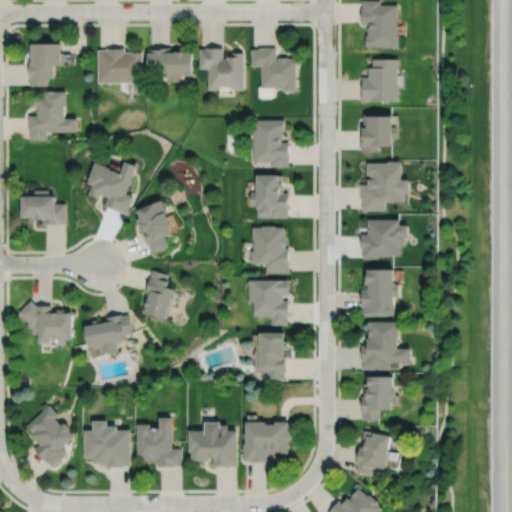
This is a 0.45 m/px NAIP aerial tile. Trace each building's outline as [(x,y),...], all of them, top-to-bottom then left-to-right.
[(363,0),(363,7),(362,7),(362,23),(370,24),(370,26),(369,26),(369,35),(367,35),(366,46),(400,46),(400,35),(398,35),(399,4),(381,4),(381,0),(363,0)] [(32,43),(32,62),(31,62),(31,77),(31,85),(49,85),(49,77),(56,77),(56,67),(58,67),(58,65),(67,65),(67,52),(65,52),(65,43),(32,43)] [(100,49),(100,82),(146,82),(146,51),(127,51),(127,47),(109,47),(109,49),(100,49)] [(150,48),(150,72),(162,72),(162,77),(170,77),(170,81),(182,81),(182,75),(197,75),(196,51),(188,51),(188,50),(179,50),(179,51),(172,51),(172,47),(157,47),(157,48),(150,48)] [(202,48),(202,68),(211,68),(211,89),(220,89),(220,86),(231,86),(231,89),(245,89),(245,52),(233,52),(233,56),(228,56),(228,58),(224,58),(224,47),(209,47),(209,48),(202,48)] [(251,48),(251,65),(262,65),(262,87),(274,87),(274,86),(284,86),(284,91),(296,91),(297,58),(289,58),(289,57),(279,57),(279,58),(276,58),(277,47),(259,47),(259,48),(251,48)] [(374,59),(374,67),(370,67),(370,76),(363,76),(363,90),(362,90),(362,100),(399,100),(399,69),(400,69),(400,59),(374,59)] [(35,96),(34,106),(39,106),(39,115),(30,115),(30,131),(32,131),(32,139),(49,139),(49,131),(80,131),(80,118),(67,118),(67,106),(69,106),(69,91),(56,91),(56,90),(48,90),(48,91),(44,91),(44,96),(35,96)] [(365,115),(365,128),(362,128),(362,151),(380,151),(380,145),(394,146),(394,138),(399,138),(399,127),(394,127),(394,116),(393,116),(393,114),(373,114),(373,115),(365,115)] [(251,120),(252,131),(253,131),(253,161),(271,161),(271,166),(288,166),(288,158),(290,158),(290,142),(282,142),(282,139),(283,139),(283,131),(285,131),(285,119),(251,120)] [(97,162),(90,180),(91,180),(89,183),(94,185),(90,194),(100,198),(102,194),(109,197),(106,205),(121,211),(121,210),(129,213),(135,196),(129,193),(140,166),(128,161),(123,173),(112,169),(113,168),(97,162)] [(368,163),(368,175),(371,175),(371,180),(370,180),(370,184),(362,184),(362,202),(364,202),(363,210),(386,210),(386,202),(405,202),(405,194),(411,194),(411,180),(402,180),(403,162),(389,162),(389,163),(368,163)] [(257,175),(257,192),(251,192),(251,205),(257,205),(257,218),(288,217),(288,210),(289,210),(289,193),(283,193),(283,175),(257,175)] [(24,197),(24,218),(32,218),(32,222),(39,222),(39,220),(45,220),(45,224),(60,224),(60,223),(68,223),(68,203),(58,203),(58,196),(51,196),(51,190),(36,190),(36,196),(24,197)] [(140,210),(143,218),(140,219),(142,225),(144,225),(145,229),(144,230),(150,245),(151,245),(154,253),(171,246),(167,237),(175,234),(174,230),(176,229),(170,214),(171,214),(165,200),(140,210)] [(369,220),(369,234),(362,234),(362,251),(364,251),(364,259),(380,259),(380,256),(401,256),(401,247),(406,247),(406,238),(409,238),(409,226),(401,226),(401,220),(369,220)] [(252,227),(252,240),(254,240),(254,250),(251,250),(251,263),(267,263),(267,273),(289,273),(289,249),(286,249),(286,235),(285,235),(285,227),(275,227),(275,226),(262,226),(262,227),(252,227)] [(155,270),(153,278),(152,277),(148,292),(149,293),(144,312),(149,313),(148,315),(170,321),(178,291),(171,289),(173,282),(169,281),(170,274),(155,270)] [(369,271),(369,278),(367,278),(367,285),(370,285),(370,289),(362,289),(362,307),(364,307),(364,316),(395,316),(395,297),(400,297),(400,285),(396,285),(396,271),(369,271)] [(249,281),(249,302),(254,302),(254,317),(271,317),(271,325),(288,325),(288,317),(290,317),(289,300),(284,301),(284,294),(289,294),(289,280),(249,281)] [(38,305),(53,305),(53,313),(58,313),(58,309),(67,309),(66,313),(75,313),(75,340),(53,340),(53,345),(41,344),(41,334),(34,334),(34,328),(30,328),(30,322),(20,313),(33,300),(38,305)] [(88,327),(92,348),(103,346),(105,355),(120,352),(119,343),(129,341),(128,336),(135,334),(131,314),(124,316),(124,314),(108,317),(110,323),(88,327)] [(370,323),(370,327),(369,339),(368,339),(368,346),(362,346),(362,362),(363,362),(363,366),(391,367),(391,363),(412,363),(412,350),(399,350),(399,338),(400,338),(400,323),(370,323)] [(260,335),(260,345),(257,345),(257,351),(255,351),(255,353),(254,353),(254,359),(255,359),(255,369),(268,369),(268,376),(285,376),(285,370),(286,370),(286,360),(285,360),(285,350),(289,350),(289,342),(285,342),(285,334),(260,335)] [(393,396),(397,392),(396,388),(395,386),(395,384),(395,372),(369,372),(369,381),(365,381),(365,394),(362,394),(362,411),(364,411),(364,418),(381,418),(381,407),(393,407),(393,396)] [(63,420),(62,422),(56,415),(60,412),(51,402),(27,424),(33,431),(32,432),(40,442),(34,447),(45,458),(46,457),(51,463),(52,462),(54,464),(65,454),(64,452),(67,449),(63,445),(75,433),(70,428),(71,425),(67,420),(63,420)] [(139,421),(139,453),(146,453),(146,457),(156,457),(156,456),(158,456),(158,465),(176,465),(176,463),(183,463),(184,446),(174,446),(174,414),(161,414),(161,425),(152,425),(152,421),(139,421)] [(85,427),(85,456),(94,456),(94,461),(107,461),(107,465),(124,465),(124,464),(132,464),(132,427),(119,427),(119,423),(109,423),(109,417),(94,417),(94,427),(85,427)] [(245,418),(245,431),(244,431),(245,435),(245,441),(243,441),(244,459),(252,458),(252,460),(268,460),(268,451),(289,451),(289,438),(291,438),(291,427),(289,427),(289,418),(275,418),(275,421),(266,421),(266,418),(245,418)] [(190,427),(190,449),(192,449),(192,459),(204,459),(204,458),(209,458),(209,454),(214,454),(214,465),(230,464),(230,463),(237,463),(237,427),(228,427),(228,421),(218,421),(218,427),(190,427)] [(365,428),(362,445),(360,445),(356,462),(358,462),(357,470),(373,473),(375,465),(388,467),(391,448),(390,448),(393,432),(375,429),(375,430),(365,428)] [(359,485),(352,493),(353,494),(351,497),(348,495),(343,501),(339,497),(328,510),(330,511),(329,511),(378,511),(384,505),(380,502),(381,500),(371,492),(369,494),(359,485)]
